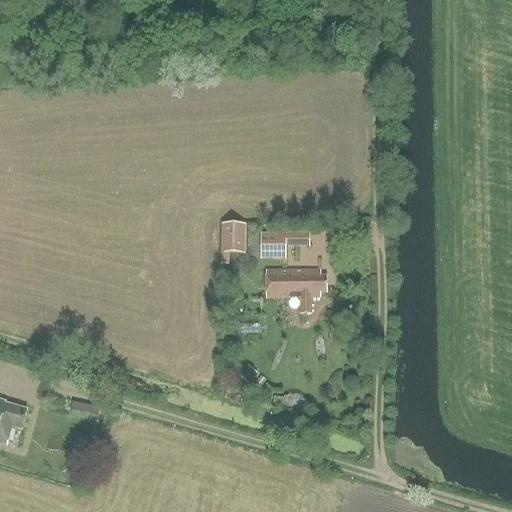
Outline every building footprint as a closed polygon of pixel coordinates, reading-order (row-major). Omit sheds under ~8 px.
[(245,226),(222,226),(222,266),(228,266),(229,254),(245,255),(245,226)] [(284,235),(260,235),(260,252),(285,252),(284,235)] [(321,278),(321,272),(268,272),(268,299),(301,299),(301,316),(311,316),(311,299),(320,299),(320,293),(327,293),(327,278),(321,278)] [(0,442),(8,444),(12,428),(22,431),(28,411),(6,405),(7,402),(0,400),(0,442)] [(101,415),(103,407),(78,401),(76,408),(101,415)]
